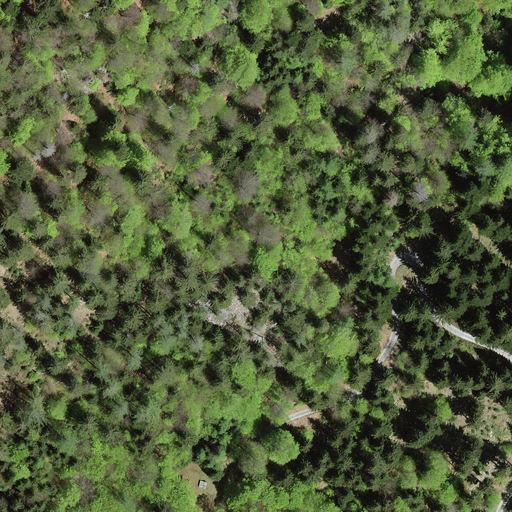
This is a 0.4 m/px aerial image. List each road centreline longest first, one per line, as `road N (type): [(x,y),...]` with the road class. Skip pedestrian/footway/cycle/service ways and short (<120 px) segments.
road 1 (track): [(511,357),(438,321),(415,259),(402,260),(390,275),(398,319),(390,357),(374,383),(278,423),(247,449),(226,491),(227,511)]
road 2 (track): [(338,402),(358,346),(341,264),(344,160),(322,117),(320,0)]
